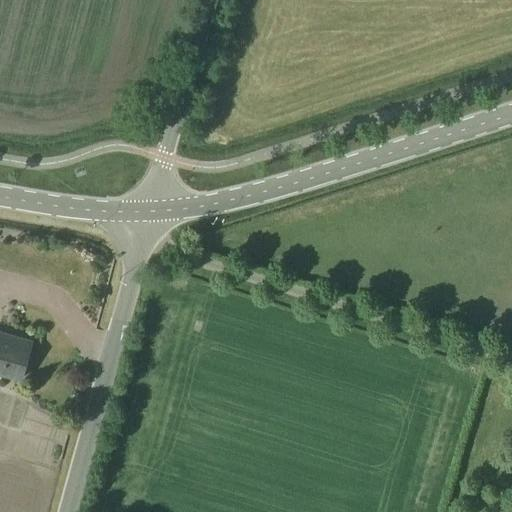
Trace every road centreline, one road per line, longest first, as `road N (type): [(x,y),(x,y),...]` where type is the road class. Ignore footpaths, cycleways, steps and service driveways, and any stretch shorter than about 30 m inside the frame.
road 1 (secondary): [(511,114),(249,196),(150,213)]
road 2 (unclassified): [(69,511),(150,213)]
road 3 (unclassified): [(150,213),(210,0)]
road 4 (secondary): [(150,213),(0,197)]
